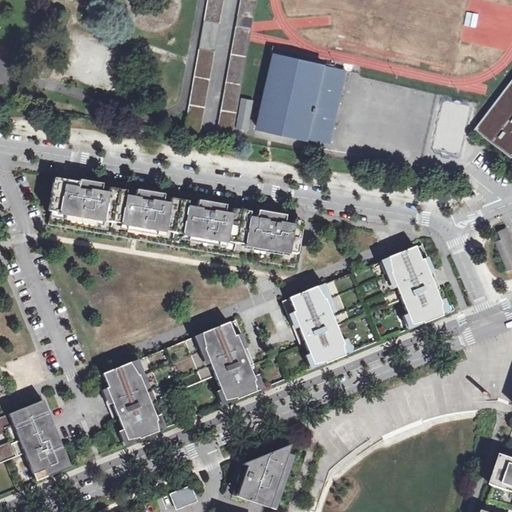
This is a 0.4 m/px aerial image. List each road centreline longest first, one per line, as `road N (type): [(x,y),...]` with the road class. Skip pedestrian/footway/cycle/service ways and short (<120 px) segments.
road 1 (residential): [(0,145),(446,223)]
road 2 (secondary): [(204,444),(491,329)]
road 3 (secondary): [(37,511),(204,444)]
